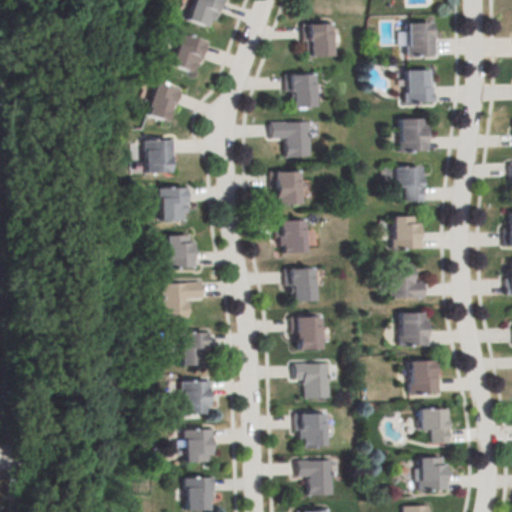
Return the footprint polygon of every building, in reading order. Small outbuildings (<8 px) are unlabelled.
[(217,0),(209,24),(206,23),(203,30),(182,22),(190,1),(189,0),(217,0)] [(298,26),(329,25),(329,60),(305,61),(305,43),(299,43),(298,26)] [(402,25),(426,25),(426,36),(428,36),(428,40),(432,40),(433,57),(403,58),(402,25)] [(175,36),(200,45),(192,69),(189,68),(186,75),(165,67),(173,46),(172,46),(175,36)] [(401,73),(424,73),(424,84),(426,84),(426,88),(431,88),(431,105),(401,106),(401,73)] [(280,77),(311,77),(311,112),(287,112),(287,94),(281,94),(280,77)] [(152,85),(175,93),(167,117),(164,116),(161,125),(142,118),(144,110),(143,110),(152,85)] [(266,121),(305,120),(306,155),(282,156),(281,137),(267,137),(266,121)] [(394,121),(418,121),(418,132),(420,132),(420,137),(424,137),(425,153),(395,154),(394,121)] [(138,143),(165,142),(166,168),(163,168),(163,175),(141,176),(140,153),(139,153),(138,143)] [(389,167),(390,187),(402,187),(402,201),(419,200),(419,185),(417,185),(417,166),(389,167)] [(266,174),(296,173),(297,208),(272,208),(272,190),(266,191),(266,174)] [(153,191),(180,190),(181,216),(178,216),(178,223),(156,224),(155,201),(154,201),(153,191)] [(511,211),(511,244),(500,245),(499,230),(503,230),(502,219),(505,219),(505,212),(511,211)] [(388,215),(388,248),(418,247),(418,230),(414,230),(414,222),(411,222),(411,215),(388,215)] [(271,222),(301,221),(302,256),(278,256),(277,238),(271,239),(271,222)] [(160,238),(186,238),(187,263),(184,263),(185,270),(162,271),(162,249),(160,249),(160,238)] [(511,260),(511,293),(502,293),(502,278),(505,278),(505,268),(508,268),(508,260),(511,260)] [(386,297),(420,297),(420,280),(409,280),(409,262),(386,262),(386,297)] [(280,271),(310,270),(311,305),(287,306),(287,288),(280,288),(280,271)] [(156,285),(196,284),(197,300),(183,301),(184,320),(159,321),(158,296),(157,296),(156,285)] [(424,345),(424,312),(395,312),(396,345),(424,345)] [(286,319),(317,318),(317,353),(293,354),(293,336),(287,336),(286,319)] [(175,336),(201,335),(202,361),(199,361),(200,368),(177,369),(177,346),(175,346),(175,336)] [(405,360),(405,393),(435,393),(435,360),(405,360)] [(293,365),(323,365),(324,400),(300,400),(300,382),(293,382),(293,365)] [(176,386),(203,385),(204,410),(201,410),(201,417),(179,418),(178,396),(176,396),(176,386)] [(445,408),(415,408),(415,431),(426,431),(426,443),(445,443),(445,408)] [(298,446),(321,446),(321,412),(291,412),(291,437),(298,437),(298,446)] [(178,433),(205,432),(205,458),(203,458),(203,465),(181,466),(180,443),(178,443),(178,433)] [(445,489),(445,464),(437,464),(437,456),(413,456),(413,489),(445,489)] [(292,463),(327,462),(328,497),(304,497),(303,479),(293,480),(292,463)] [(179,481),(206,481),(206,506),(204,506),(204,511),(181,511),(181,492),(179,492),(179,481)]
